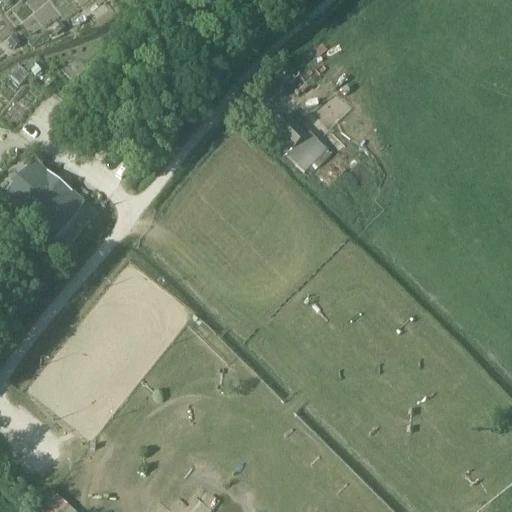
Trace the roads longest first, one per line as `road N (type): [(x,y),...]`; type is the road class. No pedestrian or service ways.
road 1 (track): [(135,209),(258,57),(328,0)]
road 2 (unclassified): [(0,381),(135,209)]
